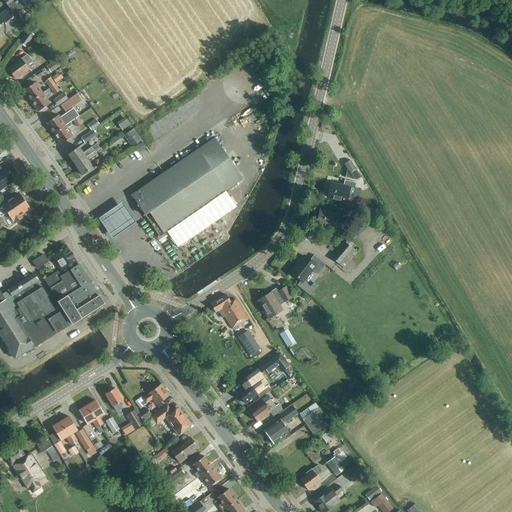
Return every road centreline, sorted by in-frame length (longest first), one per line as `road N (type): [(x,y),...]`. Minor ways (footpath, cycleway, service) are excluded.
road 1 (tertiary): [(165,321),(264,259),(288,220),(338,0)]
road 2 (primary): [(137,314),(0,117)]
road 3 (primary): [(281,511),(159,345)]
road 4 (tertiary): [(0,432),(134,343)]
